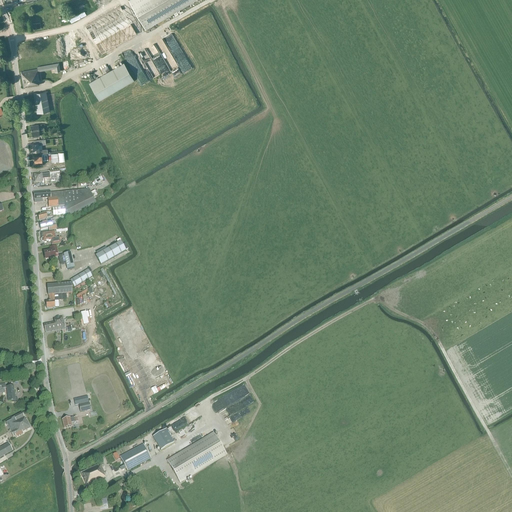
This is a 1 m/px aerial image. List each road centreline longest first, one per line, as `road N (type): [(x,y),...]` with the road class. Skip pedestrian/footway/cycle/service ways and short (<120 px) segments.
road 1 (unclassified): [(65,457),(511,197)]
road 2 (tertiary): [(65,457),(47,388),(10,31)]
road 3 (track): [(18,93),(102,61),(210,0)]
road 4 (unknown): [(69,492),(130,472),(211,428)]
